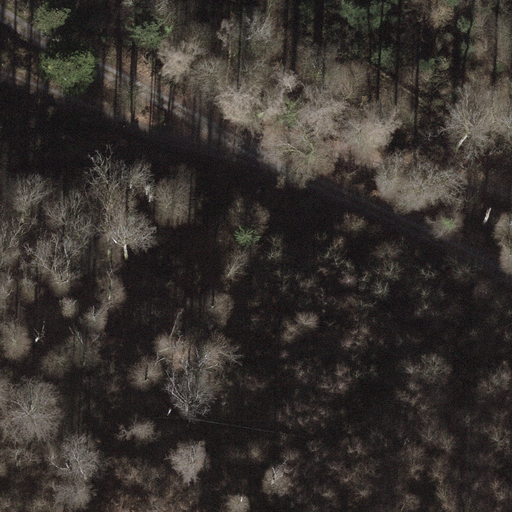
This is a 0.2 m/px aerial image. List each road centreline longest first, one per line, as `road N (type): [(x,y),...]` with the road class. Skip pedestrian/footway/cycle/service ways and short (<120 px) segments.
road 1 (track): [(511,281),(244,141)]
road 2 (track): [(244,141),(0,12)]
road 3 (track): [(511,193),(289,137),(244,141)]
road 4 (track): [(244,141),(160,134),(0,80)]
